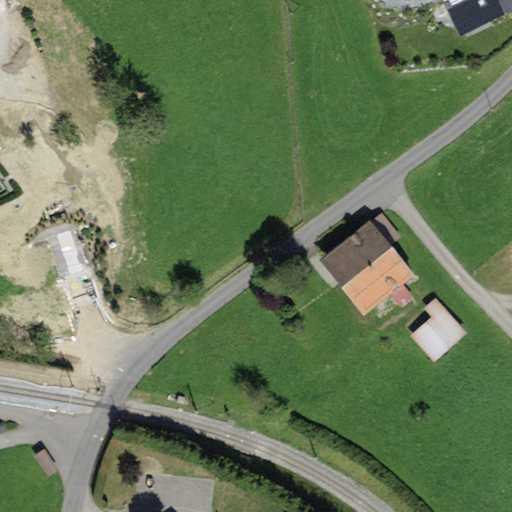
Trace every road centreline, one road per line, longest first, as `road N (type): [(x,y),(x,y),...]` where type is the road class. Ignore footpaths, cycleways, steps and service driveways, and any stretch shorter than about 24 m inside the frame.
road 1 (unclassified): [(511,80),(114,406),(89,441)]
road 2 (track): [(378,185),(511,330)]
